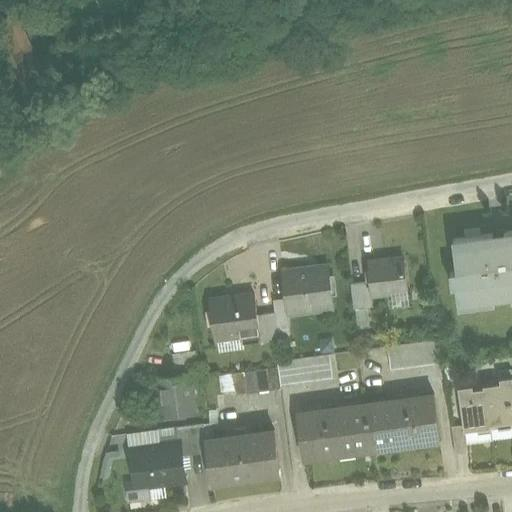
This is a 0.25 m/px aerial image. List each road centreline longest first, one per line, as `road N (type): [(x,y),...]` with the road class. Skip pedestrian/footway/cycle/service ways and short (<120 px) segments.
road 1 (residential): [(511,186),(292,223),(236,241),(195,271),(135,357),(95,452),(83,511)]
road 2 (residential): [(511,483),(276,511)]
